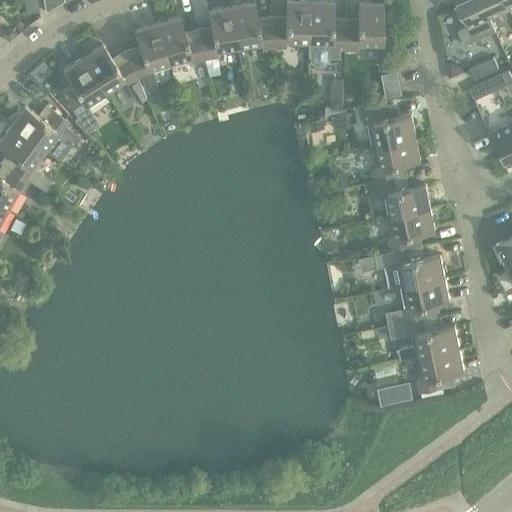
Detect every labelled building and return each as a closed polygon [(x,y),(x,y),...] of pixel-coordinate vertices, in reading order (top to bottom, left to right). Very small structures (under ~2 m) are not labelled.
[(56,0),(43,0),(46,12),(58,4),(56,0)] [(286,0),(286,20),(272,19),(272,22),(274,47),(274,49),(275,49),(286,49),(286,45),(309,45),(310,15),(310,0),(308,0),(286,0)] [(333,1),(310,0),(309,45),(313,45),(313,57),(316,58),(316,63),(319,66),(328,66),(331,63),(331,58),(340,58),(340,50),(345,51),(345,50),(346,24),(346,23),(332,22),(333,1)] [(458,0),(470,25),(459,30),(466,45),(497,32),(491,19),(482,0),(458,0)] [(482,0),(491,19),(511,10),(506,0),(482,0)] [(239,49),(239,50),(261,46),(262,51),(274,49),(274,47),(272,22),(272,19),(258,22),(254,2),(232,6),(239,49)] [(346,24),(345,51),(359,51),(359,47),(380,48),(380,52),(395,53),(396,18),(382,18),(383,3),(359,2),(358,23),(346,23),(346,24)] [(199,34),(206,60),(218,58),(217,54),(239,50),(239,49),(232,6),(208,10),(212,30),(199,32),(199,34)] [(170,65),(171,66),(192,60),(193,64),(206,60),(199,34),(199,32),(186,37),(180,16),(158,23),(170,65)] [(128,56),(139,80),(142,79),(146,88),(157,85),(152,72),(171,66),(170,65),(158,23),(135,29),(141,49),(127,54),(128,56)] [(7,28),(2,33),(10,41),(18,33),(14,29),(7,28)] [(107,94),(108,95),(126,83),(128,86),(138,80),(139,80),(128,56),(127,54),(115,62),(103,44),(84,57),(107,94)] [(89,107),(108,95),(107,94),(84,57),(63,70),(75,87),(64,94),(79,118),(91,110),(89,107)] [(476,79),(500,69),(495,57),(471,68),(476,79)] [(43,61),(31,71),(32,72),(39,80),(40,81),(52,70),(43,61)] [(502,74),(508,85),(511,83),(511,76),(509,71),(502,74)] [(470,89),(475,100),(484,96),(500,89),(508,85),(502,74),(479,85),(470,89)] [(401,83),(385,86),(387,97),(403,94),(401,83)] [(332,107),(332,109),(343,110),(343,99),(332,99),(332,107)] [(12,124),(47,151),(59,160),(78,135),(66,125),(69,121),(50,107),(42,118),(25,105),(11,124),(12,124)] [(370,123),(374,145),(417,136),(413,113),(390,117),(388,105),(363,110),(366,124),(370,123)] [(326,116),(343,110),(332,109),(332,107),(327,107),(326,116)] [(324,119),(310,122),(312,130),(325,127),(324,119)] [(508,164),(511,161),(511,123),(494,132),(508,164)] [(7,166),(6,166),(30,181),(38,171),(34,169),(47,151),(12,124),(11,124),(0,138),(0,144),(14,155),(7,166)] [(375,168),(377,181),(402,176),(400,163),(422,159),(417,136),(374,145),(379,167),(375,168)] [(0,205),(8,210),(9,210),(20,191),(24,193),(30,182),(30,181),(6,166),(0,177),(0,205)] [(348,172),(334,175),(337,187),(350,184),(348,172)] [(384,193),(389,215),(432,206),(427,183),(405,188),(402,176),(377,181),(380,194),(384,193)] [(0,235),(2,232),(0,230),(0,226),(9,210),(8,210),(0,205),(0,235)] [(389,238),(392,251),(417,246),(414,234),(437,229),(432,206),(389,215),(393,238),(389,238)] [(511,237),(496,244),(506,266),(511,263),(511,237)] [(379,268),(387,266),(391,288),(403,285),(403,286),(446,277),(442,254),(419,259),(417,246),(392,251),(392,252),(376,255),(379,268)] [(408,308),(404,309),(387,313),(389,326),(431,317),(429,305),(451,300),(446,277),(403,286),(408,308)] [(392,339),(409,335),(413,334),(418,357),(461,348),(456,324),(434,329),(431,317),(389,326),(392,339)] [(465,371),(461,348),(418,357),(422,379),(418,380),(421,393),(446,388),(443,375),(465,371)] [(410,381),(398,383),(401,401),(414,398),(410,381)]
